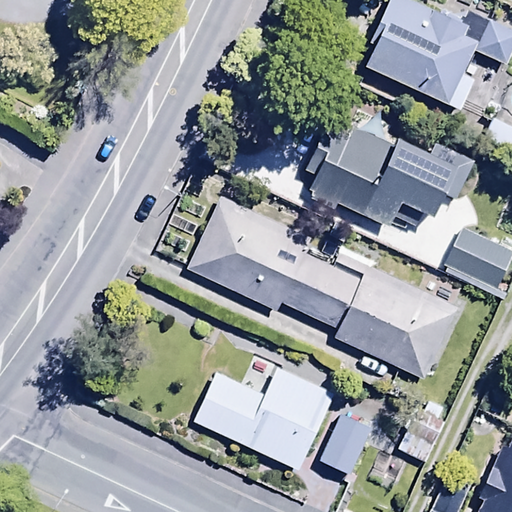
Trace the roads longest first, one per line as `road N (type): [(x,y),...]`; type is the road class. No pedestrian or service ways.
road 1 (secondary): [(199,0),(91,223),(0,363)]
road 2 (unclassified): [(0,428),(183,511)]
